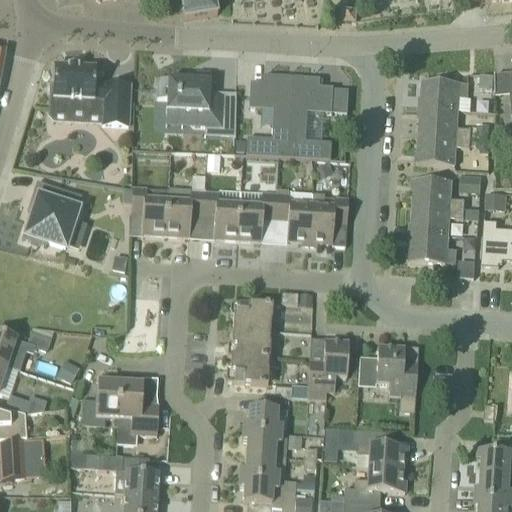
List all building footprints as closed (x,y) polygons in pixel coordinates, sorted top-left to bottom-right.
[(94,0),(96,6),(130,0),(172,0),(175,17),(182,17),(183,24),(217,19),(214,0),(94,0)] [(343,14),(342,23),(342,25),(355,26),(355,15),(343,14)] [(48,115),(102,117),(101,130),(101,131),(129,133),(131,90),(94,88),(95,72),(54,70),(54,88),(50,88),(48,114),(48,115)] [(157,83),(156,103),(167,103),(166,130),(205,132),(204,140),(234,142),(236,103),(209,101),(210,77),(195,77),(195,85),(157,83)] [(263,88),(250,87),(248,113),(273,114),(271,144),(246,142),(245,161),(287,163),(292,81),(264,80),(263,88)] [(479,80),(478,96),(490,97),(491,81),(479,80)] [(306,146),(308,116),(332,118),(334,92),(320,91),(320,83),(292,81),(287,163),(329,166),(330,147),(306,146)] [(420,113),(458,115),(459,102),(467,103),(467,88),(422,85),(420,113)] [(419,140),(469,143),(470,134),(457,133),(458,115),(420,113),(419,140)] [(476,132),(476,142),(488,143),(489,130),(476,129),(476,132)] [(417,168),(456,170),(457,152),(469,153),(469,143),(419,140),(417,168)] [(477,144),(476,152),(481,157),(488,158),(489,145),(477,144)] [(235,145),(235,157),(245,157),(245,146),(235,145)] [(328,167),(316,172),(321,185),(333,180),(328,167)] [(190,223),(202,223),(203,197),(204,197),(205,181),(193,181),(192,196),(167,195),(167,207),(166,241),(189,242),(190,223)] [(460,181),(459,197),(479,198),(480,182),(460,181)] [(412,211),(465,214),(465,205),(451,204),(452,185),(414,183),(412,211)] [(80,201),(55,193),(36,187),(27,215),(34,217),(31,225),(27,224),(21,243),(46,251),(47,247),(64,253),(77,214),(76,214),(80,201)] [(166,241),(167,207),(146,206),(147,193),(132,192),(130,219),(142,219),(141,239),(166,241)] [(277,193),(276,199),(275,226),(287,227),(286,246),(309,248),(311,211),(290,209),(291,200),(288,200),(288,194),(277,193)] [(213,244),(236,246),(239,197),(219,196),(219,198),(204,197),(203,197),(202,223),(214,224),(213,244)] [(262,225),(275,226),(276,199),(239,197),(236,246),(260,247),(262,225)] [(485,198),(484,215),(505,216),(506,199),(485,198)] [(344,252),(347,204),(334,203),(324,203),(324,211),(311,211),(309,248),(331,249),(331,251),(344,252)] [(412,211),(411,239),(449,241),(450,224),(464,225),(465,214),(412,211)] [(499,265),(511,265),(511,233),(495,232),(495,228),(483,227),(481,271),(498,272),(499,265)] [(448,253),(449,241),(411,239),(409,266),(454,269),(455,254),(448,253)] [(458,265),(457,282),(473,283),(474,266),(458,265)] [(280,308),(297,309),(298,299),(281,298),(280,308)] [(312,300),(298,299),(297,312),(311,313),(312,300)] [(269,323),(271,323),(272,309),(248,307),(248,308),(230,307),(229,320),(233,321),(231,347),(227,347),(227,361),(230,361),(230,373),(226,373),(225,386),(242,387),(242,388),(266,389),(267,375),(267,365),(268,346),(269,323)] [(0,338),(0,369),(8,372),(20,376),(29,352),(46,359),(51,343),(31,337),(26,347),(0,338)] [(324,348),(323,368),(308,367),(306,395),(325,396),(333,397),(334,383),(346,384),(348,349),(324,348)] [(389,401),(399,401),(398,417),(413,418),(417,368),(403,367),(404,355),(377,353),(375,390),(390,391),(389,401)] [(80,373),(65,365),(56,381),(71,389),(80,373)] [(104,423),(119,424),(121,388),(97,386),(96,406),(83,405),(82,431),(103,432),(104,423)] [(121,388),(119,424),(118,439),(156,442),(158,411),(141,410),(142,389),(121,388)] [(292,391),(292,393),(275,392),(274,402),(283,403),(291,403),(305,404),(306,392),(292,391)] [(325,406),(325,396),(306,395),(306,405),(325,406)] [(9,403),(5,414),(25,419),(43,416),(46,406),(30,400),(27,406),(11,400),(9,403)] [(282,413),(283,403),(274,402),(258,401),(257,413),(248,412),(247,427),(242,426),(241,437),(281,439),(281,430),(276,429),(277,415),(282,415),(282,413)] [(78,404),(72,402),(67,416),(74,418),(78,404)] [(484,410),(484,421),(484,424),(494,425),(495,410),(484,410)] [(0,444),(26,443),(25,422),(25,419),(5,414),(4,414),(0,412),(0,444)] [(280,446),(281,439),(241,437),(241,446),(246,446),(245,460),(273,462),(273,461),(274,446),(280,446)] [(367,473),(367,474),(402,476),(402,463),(406,463),(407,451),(383,450),(383,439),(352,437),(351,449),(357,450),(355,472),(367,473)] [(288,440),(288,454),(300,454),(300,441),(288,440)] [(483,465),(482,473),(511,474),(511,445),(492,444),(491,456),(478,455),(477,465),(483,465)] [(71,446),(70,459),(82,459),(83,446),(71,446)] [(0,485),(26,484),(24,449),(0,450),(0,485)] [(323,465),(323,467),(336,468),(337,454),(337,453),(324,452),(323,465)] [(304,454),(303,464),(315,464),(316,454),(304,454)] [(70,459),(69,473),(84,474),(85,460),(82,459),(70,459)] [(126,476),(119,476),(120,462),(99,460),(99,475),(116,476),(114,499),(124,499),(124,501),(156,502),(158,478),(148,477),(126,476)] [(239,473),(239,482),(284,486),(285,461),(280,461),(273,461),(273,462),(245,460),(244,474),(239,473)] [(315,464),(303,464),(302,474),(315,474),(315,464)] [(475,502),(511,504),(511,497),(510,498),(511,482),(511,481),(511,474),(482,473),(481,493),(475,493),(475,502)] [(344,509),(377,510),(378,497),(404,498),(405,486),(401,486),(402,476),(367,474),(366,485),(353,485),(352,495),(345,495),(344,509)] [(295,487),(284,486),(239,482),(238,492),(243,493),(242,507),(247,507),(246,511),(293,511),(294,501),(295,496),(295,494),(295,488),(295,487)] [(155,511),(156,502),(124,501),(123,511),(155,511)] [(293,511),(311,511),(312,502),(294,501),(293,511)] [(475,511),(511,511),(511,504),(475,502),(474,511),(475,511)]
